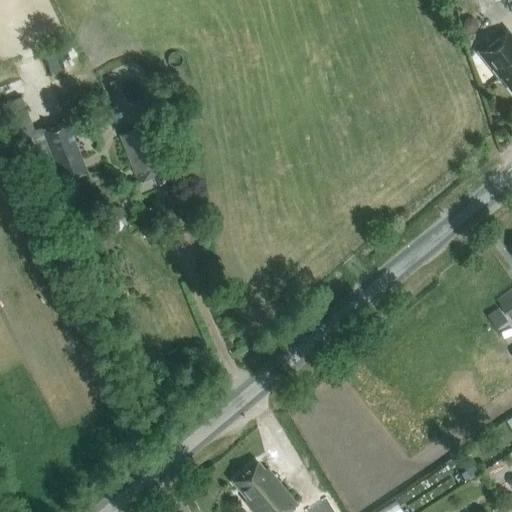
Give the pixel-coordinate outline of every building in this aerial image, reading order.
[(475,22),(471,19),(465,20),(462,25),(463,30),(468,33),(474,32),(477,27),(475,22)] [(500,77),(511,91),(511,37),(505,30),(476,53),(498,79),(500,77)] [(0,104),(0,112),(11,140),(33,194),(88,172),(67,120),(42,130),(41,128),(34,130),(21,97),(0,104)] [(169,179),(161,158),(163,157),(150,123),(119,136),(137,184),(151,178),(154,186),(169,179)] [(134,201),(130,193),(120,198),(124,206),(134,201)] [(510,319),(511,317),(511,297),(500,306),(510,319)] [(288,511),(296,505),(287,495),(273,477),(270,480),(256,463),(233,482),(247,499),(245,501),(253,511),(288,511)] [(465,467),(466,469),(460,473),(464,479),(478,471),(473,464),(472,463),(465,467)] [(488,465),(481,469),(484,474),(491,470),(488,465)] [(345,511),(338,501),(319,511),(345,511)]
